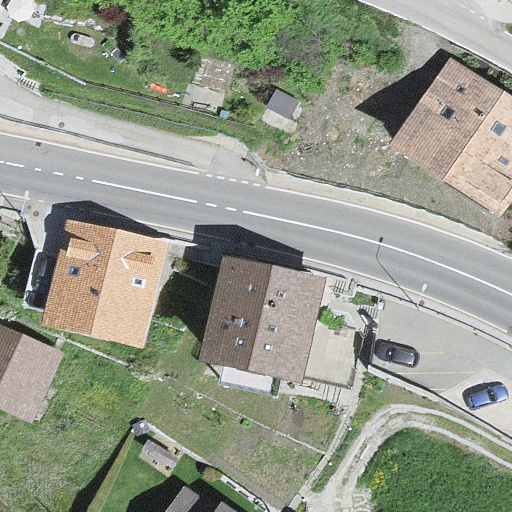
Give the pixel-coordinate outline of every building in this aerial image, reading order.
[(511,101),(435,50),(367,151),(479,225),(510,180),(511,181),(511,101)] [(152,250),(46,225),(23,322),(129,347),(152,250)] [(308,283),(201,261),(181,360),(288,381),(308,283)] [(54,361),(0,332),(0,416),(19,427),(54,361)] [(208,511),(180,491),(164,511),(208,511)]
